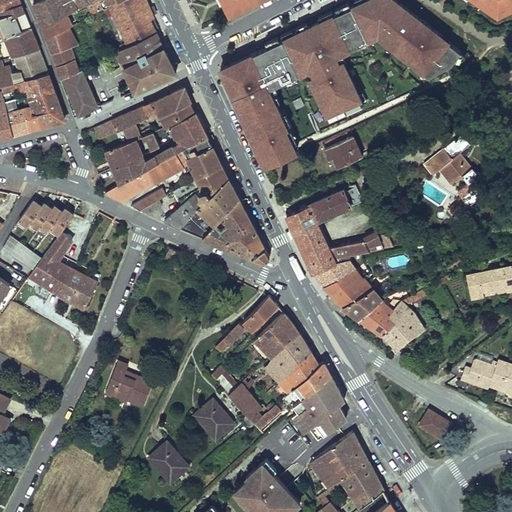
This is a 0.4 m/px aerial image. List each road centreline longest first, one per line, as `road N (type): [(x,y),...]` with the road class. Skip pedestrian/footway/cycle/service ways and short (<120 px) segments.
road 1 (primary): [(191,50),(298,277)]
road 2 (tertiary): [(510,449),(383,364),(339,349)]
road 3 (residential): [(68,397),(146,223)]
road 4 (primary): [(339,349),(429,493)]
road 5 (residential): [(298,277),(286,283),(146,223)]
road 6 (residential): [(77,189),(83,163),(71,125),(0,144)]
road 7 (residential): [(10,511),(68,397)]
